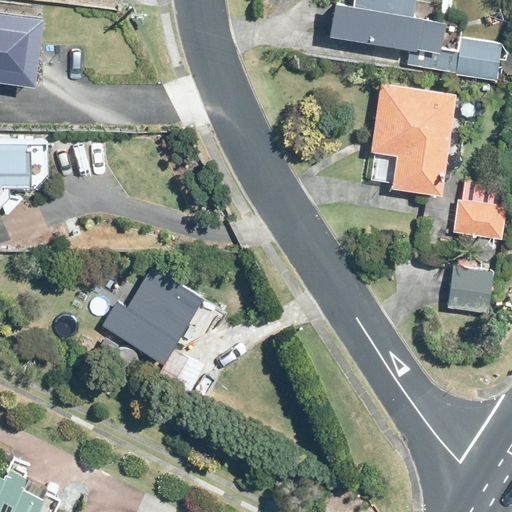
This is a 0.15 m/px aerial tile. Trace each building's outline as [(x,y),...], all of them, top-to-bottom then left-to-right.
[(408,39),(405,59),(495,73),(500,37),(458,30),(462,8),(438,5),(437,10),(411,5),(411,0),(330,0),(326,26),(408,39)] [(0,2),(0,72),(32,76),(40,7),(0,2)] [(368,145),(394,149),(390,181),(439,189),(454,87),(378,76),(368,145)] [(0,191),(5,186),(4,174),(27,174),(27,139),(21,139),(21,135),(0,135),(0,191)] [(451,228),(500,234),(505,199),(500,199),(503,179),(462,174),(459,194),(455,194),(451,228)] [(451,261),(446,303),(487,308),(492,266),(451,261)] [(98,320),(160,357),(189,311),(137,280),(125,301),(114,294),(98,320)] [(104,333),(96,348),(107,354),(115,340),(104,333)] [(203,360),(171,344),(153,376),(185,394),(203,360)] [(39,489),(44,480),(5,459),(0,468),(0,511),(48,511),(56,496),(39,489)]
